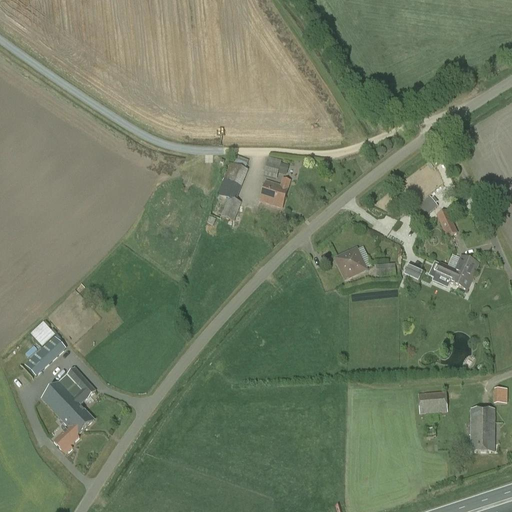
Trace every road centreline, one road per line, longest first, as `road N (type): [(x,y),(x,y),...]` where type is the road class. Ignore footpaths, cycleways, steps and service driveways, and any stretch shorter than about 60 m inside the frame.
road 1 (unclassified): [(443,126),(248,290),(79,511)]
road 2 (track): [(385,134),(318,154),(164,145),(0,41)]
road 3 (track): [(304,0),(385,134),(427,120),(443,126)]
